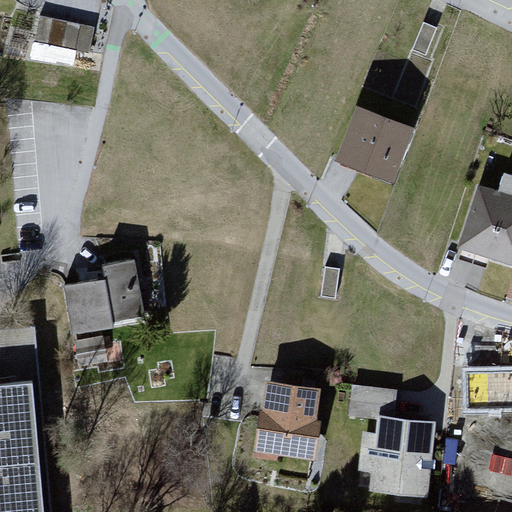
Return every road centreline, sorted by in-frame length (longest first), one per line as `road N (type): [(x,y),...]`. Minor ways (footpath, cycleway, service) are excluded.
road 1 (residential): [(128,6),(355,229),(425,285),(511,319)]
road 2 (unknown): [(444,446),(463,302)]
